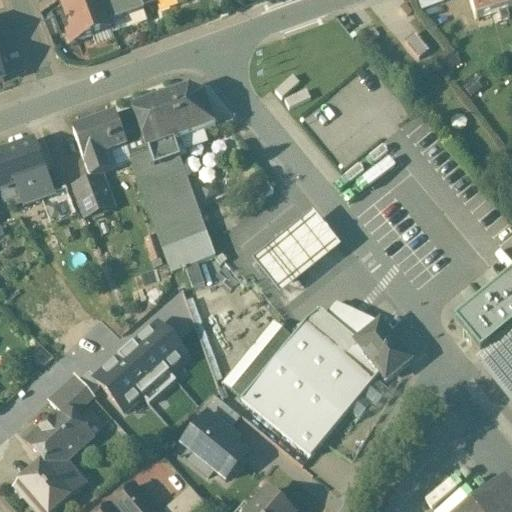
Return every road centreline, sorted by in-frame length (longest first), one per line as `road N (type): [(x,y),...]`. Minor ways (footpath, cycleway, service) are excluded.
road 1 (unclassified): [(213,45),(243,99),(421,316),(439,352),(350,511)]
road 2 (unclassified): [(54,103),(213,45)]
road 3 (unclassified): [(213,45),(337,0)]
